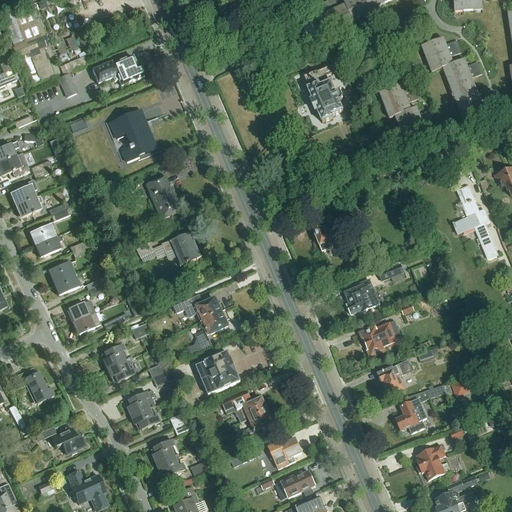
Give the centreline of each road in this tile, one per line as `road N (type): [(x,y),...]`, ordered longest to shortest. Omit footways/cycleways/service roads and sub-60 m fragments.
road 1 (secondary): [(158,0),(375,511)]
road 2 (residential): [(306,208),(511,127)]
road 3 (residential): [(148,511),(121,450),(77,394),(47,332)]
